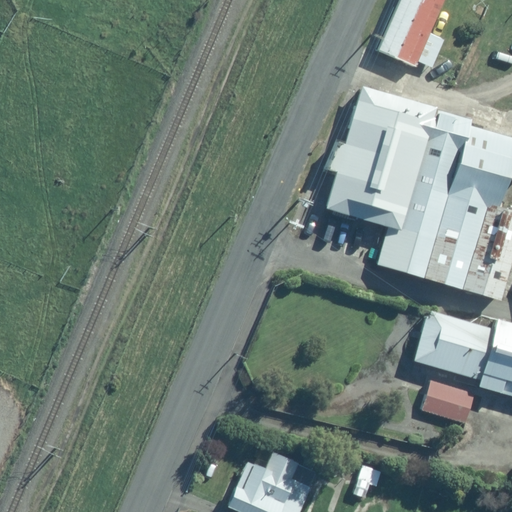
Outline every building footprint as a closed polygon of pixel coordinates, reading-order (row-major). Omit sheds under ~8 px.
[(442,0),(398,0),(375,51),(411,68),(414,62),(430,69),(442,42),(426,35),(442,0)] [(385,228),(374,265),(496,302),(511,248),(511,211),(495,206),(503,179),(511,181),(511,165),(511,160),(511,137),(467,124),(469,119),(360,86),(343,142),(334,140),(325,169),(333,171),(321,209),(385,228)] [(488,327),(427,310),(413,362),(476,380),(474,388),(511,398),(511,324),(491,318),(488,327)] [(472,394),(427,381),(418,412),(463,425),(472,394)] [(247,461),(229,508),(239,511),(297,511),(306,489),(287,481),(293,466),(268,456),(264,468),(247,461)] [(366,485),(375,489),(381,474),(361,466),(351,495),(361,498),(366,485)]
